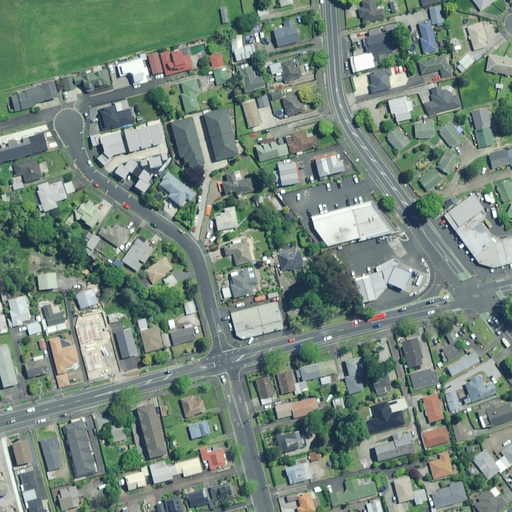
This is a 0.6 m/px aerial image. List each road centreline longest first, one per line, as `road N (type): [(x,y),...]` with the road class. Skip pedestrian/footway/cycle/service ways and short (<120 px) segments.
road 1 (residential): [(225,362),(194,252),(89,171),(68,122)]
road 2 (secondary): [(225,362),(0,421)]
road 3 (secondary): [(330,0),(341,106),(408,206)]
road 4 (secondary): [(421,311),(225,362)]
road 5 (residential): [(265,511),(225,362)]
